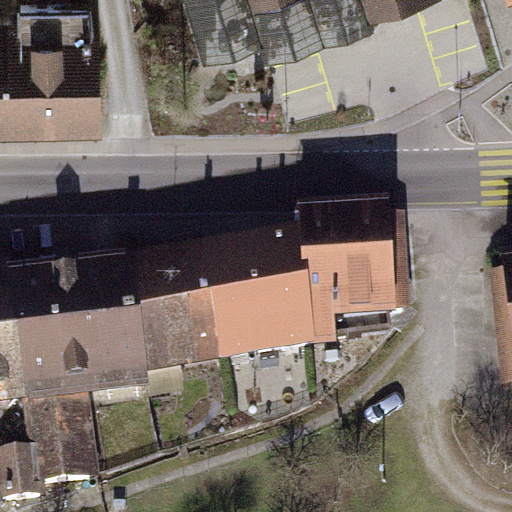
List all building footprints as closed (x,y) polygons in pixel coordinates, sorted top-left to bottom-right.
[(248,0),(249,1),(250,0),(361,0),(366,14),(408,0),(248,0)] [(0,29),(0,127),(89,126),(88,3),(24,4),(24,29),(0,29)] [(297,240),(311,348),(337,346),(336,322),(409,313),(403,215),(295,222),(297,240)] [(297,240),(206,255),(224,362),(311,348),(297,240)] [(127,268),(145,375),(224,362),(206,255),(127,268)] [(127,268),(8,283),(24,403),(33,450),(37,486),(98,478),(84,397),(146,391),(145,375),(127,268)] [(7,276),(0,276),(0,405),(24,403),(8,283),(7,276)] [(39,498),(37,486),(33,450),(0,454),(0,491),(1,502),(39,498)]
